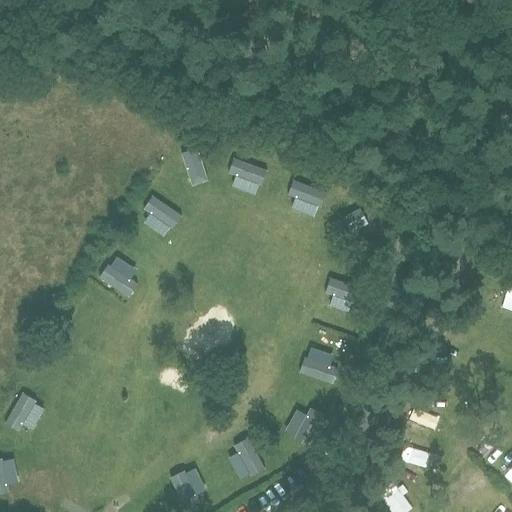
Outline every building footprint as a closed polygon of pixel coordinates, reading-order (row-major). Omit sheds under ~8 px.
[(197,148),(181,153),(189,178),(205,173),(197,148)] [(266,171),(233,158),(228,172),(261,185),(266,171)] [(287,194),(320,206),(326,192),(293,180),(287,194)] [(172,228),(180,216),(152,196),(144,208),(172,228)] [(336,221),(344,236),(368,224),(359,209),(336,221)] [(136,284),(108,265),(99,278),(127,297),(136,284)] [(329,278),(325,292),(358,303),(363,289),(329,278)] [(304,357),(299,372),(332,383),(337,368),(304,357)] [(4,424),(17,431),(35,400),(22,393),(4,424)] [(307,446),(324,414),(311,407),(293,438),(307,446)] [(251,476),(264,468),(247,438),(234,445),(251,476)] [(494,468),(480,478),(489,489),(502,479),(494,468)] [(186,508),(199,501),(184,470),(170,477),(186,508)]
